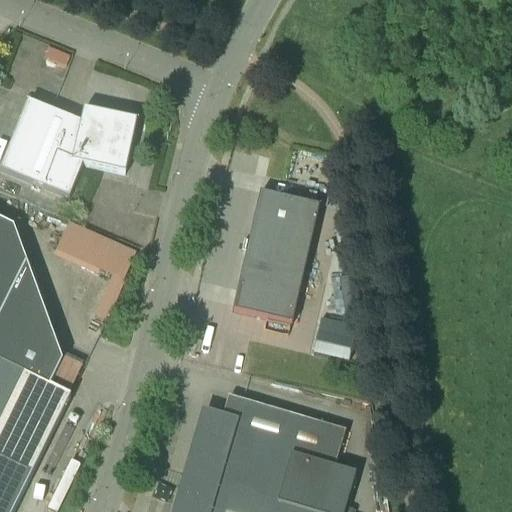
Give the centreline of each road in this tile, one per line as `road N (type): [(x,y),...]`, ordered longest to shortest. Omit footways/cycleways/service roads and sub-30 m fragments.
road 1 (unclassified): [(110,511),(225,94)]
road 2 (unclassified): [(0,2),(225,94)]
